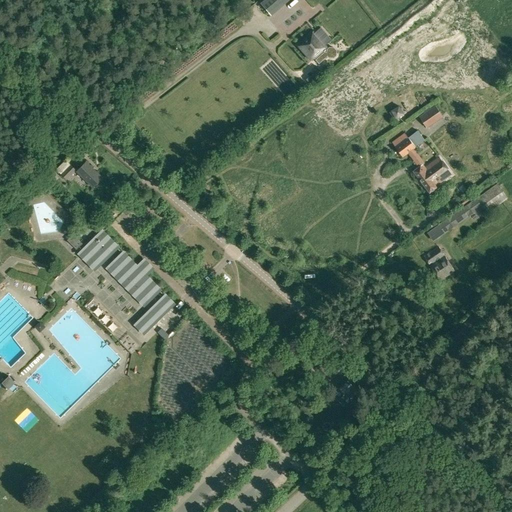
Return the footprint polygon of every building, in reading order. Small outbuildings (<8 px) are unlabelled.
[(276,18),(294,2),(291,0),(276,0),(267,8),(276,18)] [(306,10),(287,21),(293,31),(311,20),(306,10)] [(313,57),(319,63),(328,56),(328,57),(333,57),(336,55),(336,50),(334,47),(329,47),(328,48),(314,31),(298,45),(311,59),(313,57)] [(315,71),(306,79),(310,83),(319,75),(315,71)] [(390,110),(396,119),(404,114),(399,105),(390,110)] [(419,117),(427,128),(443,117),(435,105),(419,117)] [(403,157),(409,153),(414,149),(416,147),(415,146),(424,139),(418,130),(408,137),(405,132),(392,142),(403,157)] [(414,149),(409,153),(419,167),(413,171),(429,192),(436,187),(435,186),(452,174),(439,157),(425,167),(423,164),(424,163),(414,149)] [(58,168),(62,172),(61,174),(66,179),(76,170),(65,160),(58,168)] [(77,171),(93,187),(102,178),(86,162),(77,171)] [(497,183),(476,198),(482,207),(486,213),(508,198),(497,183)] [(446,208),(450,214),(460,205),(454,197),(450,201),(452,203),(446,208)] [(477,210),(471,201),(451,216),(457,224),(477,210)] [(438,225),(427,233),(433,241),(444,234),(438,225)] [(80,253),(95,268),(116,247),(102,232),(80,253)] [(67,240),(76,249),(82,243),(73,234),(67,240)] [(449,237),(440,243),(445,250),(454,245),(449,237)] [(423,256),(439,280),(454,270),(439,246),(423,256)] [(108,267),(144,304),(159,289),(144,275),(148,271),(141,264),(137,268),(123,253),(108,267)] [(81,295),(77,300),(83,304),(87,300),(81,295)] [(144,331),(173,304),(165,296),(137,324),(144,331)] [(334,369),(340,375),(347,368),(341,362),(334,369)] [(323,377),(329,371),(321,363),(315,369),(323,377)] [(2,382),(8,389),(15,382),(9,375),(2,382)] [(339,399),(345,404),(358,390),(353,385),(352,385),(347,380),(339,388),(344,394),(339,399)] [(256,390),(263,399),(271,391),(263,382),(256,390)] [(33,413),(20,424),(31,437),(44,427),(33,413)]
